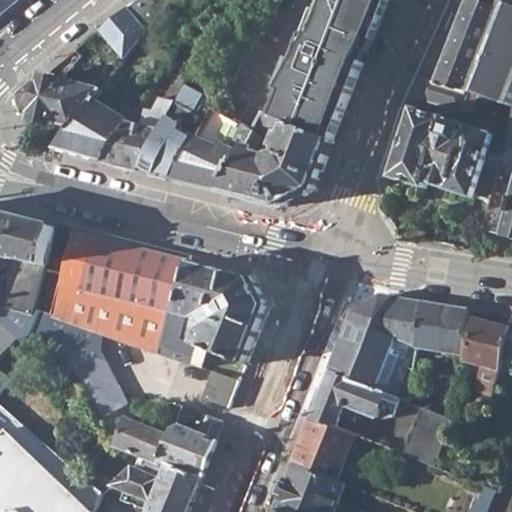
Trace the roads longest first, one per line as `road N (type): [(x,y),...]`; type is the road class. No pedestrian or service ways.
road 1 (residential): [(0,173),(332,254)]
road 2 (tertiary): [(232,511),(332,254)]
road 3 (tertiary): [(332,254),(428,0)]
road 4 (residential): [(332,254),(511,285)]
